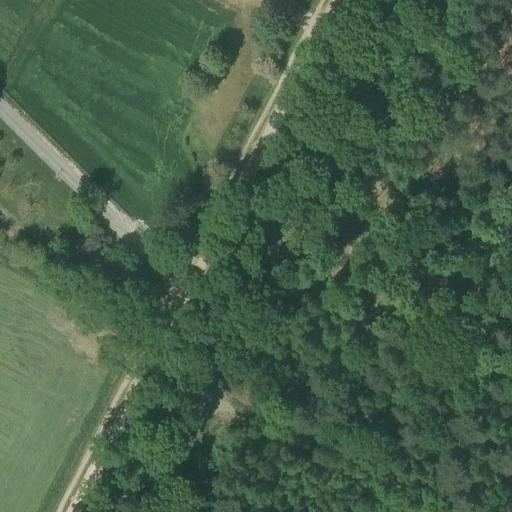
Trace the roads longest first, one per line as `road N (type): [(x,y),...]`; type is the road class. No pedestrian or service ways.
road 1 (track): [(71,511),(338,0)]
road 2 (unknown): [(0,109),(178,279)]
